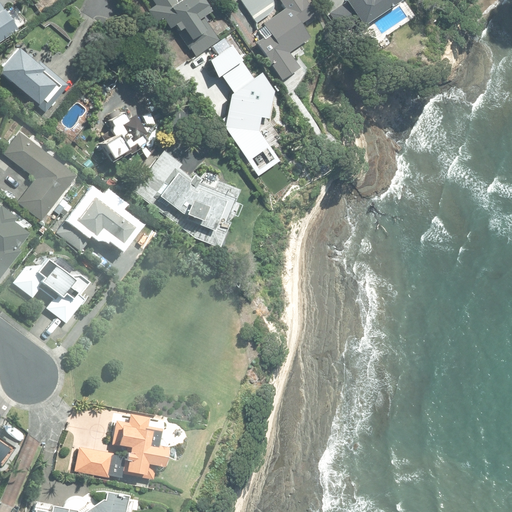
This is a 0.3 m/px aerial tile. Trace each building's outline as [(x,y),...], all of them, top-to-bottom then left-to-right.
[(165,27),(170,24),(170,23),(189,51),(192,56),(216,39),(207,27),(199,14),(206,9),(199,0),(149,0),(153,4),(145,10),(148,14),(156,25),(161,21),(165,27)] [(238,0),(237,1),(255,25),(270,14),(271,13),(273,12),(273,10),(274,8),(274,6),(273,4),(269,0),(238,0)] [(262,27),(263,29),(257,33),(262,41),(255,45),(281,84),(299,72),(288,56),(310,41),(300,27),(314,17),(301,0),(301,1),(300,0),(275,0),(276,0),(283,11),(262,27)] [(345,0),(344,1),(346,3),(330,14),(348,38),(400,0),(345,0)] [(1,13),(0,13),(0,44),(16,34),(1,13)] [(232,32),(226,37),(230,43),(236,38),(232,32)] [(0,67),(0,78),(36,109),(37,109),(44,115),(67,88),(38,63),(35,66),(16,49),(0,67)] [(233,53),(215,65),(231,87),(230,102),(226,102),(223,125),(225,128),(243,154),(257,144),(257,140),(249,128),(252,113),(259,115),(263,115),(265,102),(262,102),(256,100),(256,98),(258,89),(265,84),(258,73),(251,78),(233,53)] [(102,137),(100,138),(111,156),(118,151),(120,153),(127,149),(128,151),(138,145),(136,143),(145,137),(144,136),(140,130),(143,129),(132,111),(125,115),(121,110),(109,118),(111,121),(110,122),(110,123),(109,128),(101,132),(100,133),(102,137)] [(34,181),(16,204),(40,223),(74,179),(55,164),(57,161),(51,156),(48,159),(18,135),(1,156),(34,181)] [(176,172),(179,168),(161,154),(131,194),(192,240),(219,250),(228,226),(225,225),(237,193),(215,185),(212,193),(196,187),(199,184),(193,179),(190,183),(176,172)] [(130,221),(133,217),(126,212),(123,215),(114,208),(117,203),(107,195),(103,200),(90,189),(75,208),(73,207),(55,230),(79,249),(89,236),(93,238),(100,230),(102,232),(99,235),(105,241),(108,237),(121,247),(137,226),(130,221)] [(58,206),(53,212),(58,216),(63,210),(58,206)] [(0,279),(20,254),(17,252),(28,237),(13,225),(15,221),(0,209),(0,279)] [(47,311),(64,325),(81,303),(77,300),(86,288),(84,286),(91,278),(79,269),(71,270),(55,258),(42,260),(34,271),(24,272),(13,286),(31,300),(39,289),(55,301),(47,311)] [(128,474),(152,478),(153,475),(154,462),(164,464),(167,448),(166,448),(167,444),(159,442),(162,427),(146,424),(148,416),(129,412),(127,421),(115,419),(110,443),(117,444),(116,447),(125,448),(124,456),(112,453),(112,452),(77,446),(73,469),(108,475),(108,474),(128,477),(128,474)] [(0,468),(14,449),(0,438),(0,468)] [(50,503),(49,510),(33,507),(31,511),(123,511),(127,495),(105,490),(104,499),(102,499),(101,498),(80,511),(76,511),(75,508),(50,503)]
